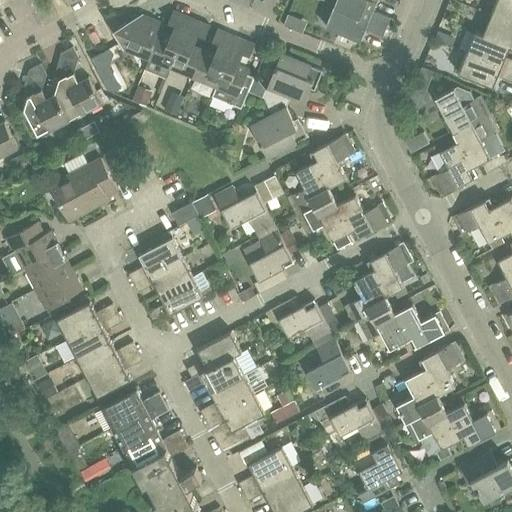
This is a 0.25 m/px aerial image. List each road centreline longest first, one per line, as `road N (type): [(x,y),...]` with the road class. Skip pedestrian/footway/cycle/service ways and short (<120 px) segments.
road 1 (residential): [(157,357),(422,217)]
road 2 (residential): [(393,81),(196,0)]
road 3 (residential): [(157,357),(94,237),(160,203)]
road 4 (residential): [(241,511),(157,357)]
road 5 (residential): [(380,119),(359,119),(235,183)]
road 6 (residential): [(511,430),(423,477),(440,511)]
road 7 (residential): [(477,321),(357,384)]
road 8 (residential): [(114,0),(0,58)]
